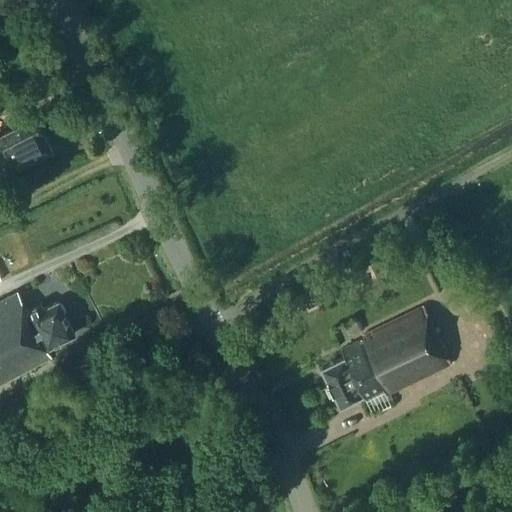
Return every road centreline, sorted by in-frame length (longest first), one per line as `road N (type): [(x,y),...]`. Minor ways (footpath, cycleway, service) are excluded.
road 1 (tertiary): [(210,322),(58,0)]
road 2 (unclassified): [(210,322),(451,185)]
road 3 (tertiary): [(302,511),(281,452),(210,322)]
